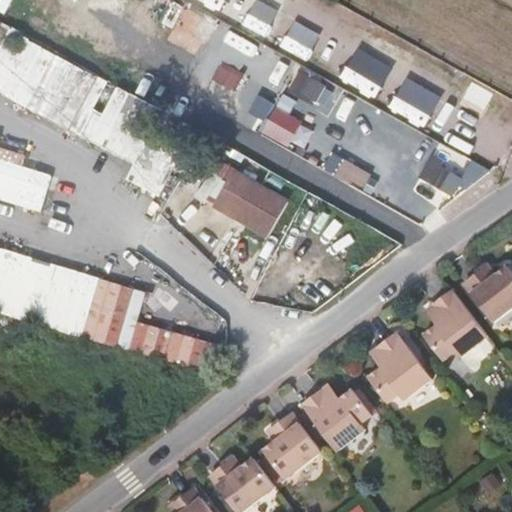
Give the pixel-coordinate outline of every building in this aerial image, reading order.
[(0,52),(13,26),(0,20),(0,52)] [(258,98),(297,121),(307,105),(269,82),(258,98)] [(165,197),(186,146),(127,122),(137,99),(117,91),(107,117),(94,112),(83,139),(136,162),(128,182),(165,197)] [(0,159),(0,147),(4,134),(0,133),(0,198),(45,211),(55,176),(0,159)] [(249,240),(302,271),(324,236),(268,204),(249,240)] [(139,323),(149,286),(0,247),(0,313),(213,369),(220,344),(139,323)] [(492,266),(487,270),(490,275),(495,270),(492,266)] [(511,311),(511,267),(500,276),(495,270),(490,275),(487,270),(468,284),(474,292),(469,296),(486,320),(491,316),(497,323),(511,311)] [(490,335),(457,289),(435,305),(444,316),(438,321),(439,324),(426,334),(445,360),(457,350),(461,357),(490,335)] [(444,316),(435,305),(429,310),(438,321),(444,316)] [(389,339),(383,344),(392,356),(398,351),(389,339)] [(383,344),(362,360),(396,405),(426,383),(421,378),(433,369),(414,343),(400,354),(398,351),(392,356),(383,344)] [(330,384),(324,389),(333,400),(339,395),(330,384)] [(324,389),(303,405),(337,450),(366,428),(362,422),(374,413),(355,388),(341,398),(339,395),(333,400),(324,389)] [(315,434),(298,412),(297,410),(278,424),(281,428),(275,432),(280,438),(268,448),(289,476),(326,449),(315,434)] [(238,456),(232,461),(235,465),(241,460),(238,456)] [(244,511),(279,486),(257,457),(245,466),(241,460),(235,465),(232,461),(215,474),(213,475),(241,511),(244,511)] [(508,489),(499,478),(487,487),(496,499),(508,489)] [(174,511),(212,511),(195,489),(176,504),(179,507),(174,511)] [(266,501),(252,511),(270,511),(273,510),(266,501)]
